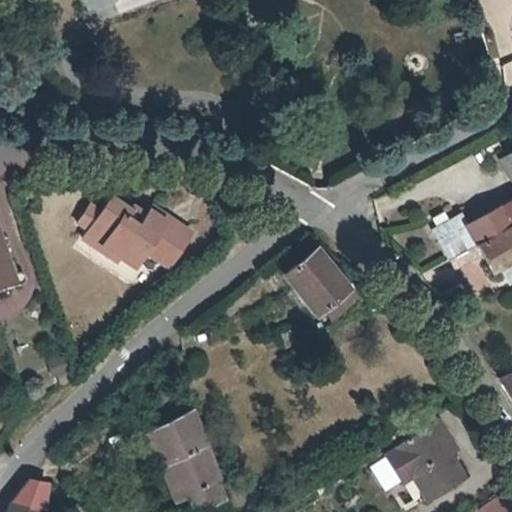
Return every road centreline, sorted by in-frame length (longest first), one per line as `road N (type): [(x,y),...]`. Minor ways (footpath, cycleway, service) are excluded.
road 1 (residential): [(13,467),(304,209)]
road 2 (residential): [(304,209),(277,189),(96,142),(0,151)]
road 3 (residential): [(511,453),(468,367),(414,300),(326,225)]
road 4 (residential): [(326,225),(410,162),(511,103)]
